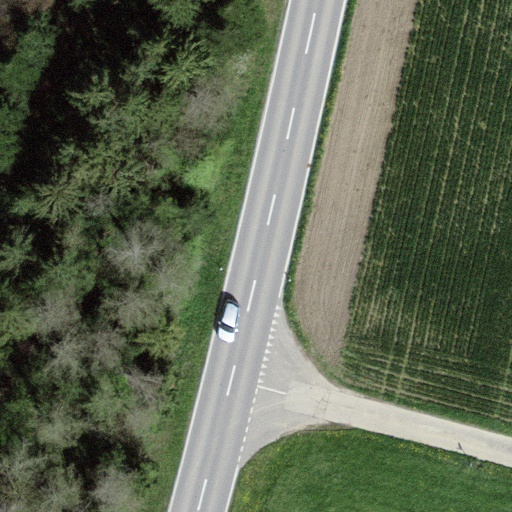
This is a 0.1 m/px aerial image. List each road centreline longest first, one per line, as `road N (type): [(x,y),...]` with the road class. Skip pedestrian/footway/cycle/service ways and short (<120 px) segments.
road 1 (tertiary): [(229,377),(317,0)]
road 2 (residential): [(229,377),(511,451)]
road 3 (tertiary): [(194,511),(229,377)]
